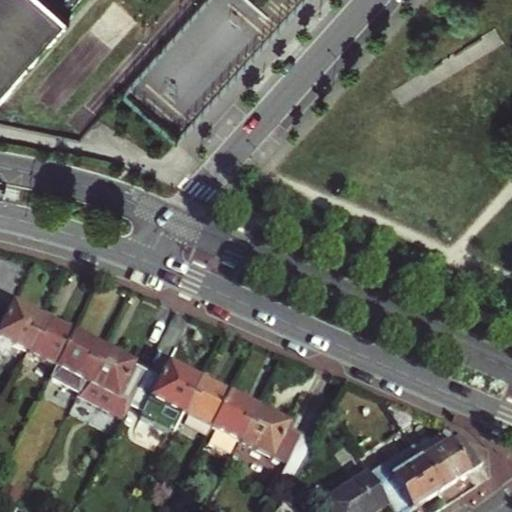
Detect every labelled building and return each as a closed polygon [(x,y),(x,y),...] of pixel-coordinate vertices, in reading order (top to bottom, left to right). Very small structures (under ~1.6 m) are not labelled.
[(0,0),(0,98),(86,0),(0,0)] [(202,91),(158,89),(157,117),(179,117),(180,101),(201,102),(202,91)] [(11,346),(27,354),(44,321),(11,305),(2,323),(0,321),(0,358),(4,360),(11,346)] [(27,354),(55,369),(72,335),(44,321),(27,354)] [(81,387),(83,383),(100,349),(72,335),(55,369),(51,377),(48,383),(76,398),(81,387)] [(130,403),(131,402),(145,373),(132,366),(132,365),(100,349),(83,383),(81,387),(76,398),(121,421),(130,403)] [(149,400),(181,416),(198,382),(166,366),(158,380),(145,373),(131,402),(145,409),(149,400)] [(181,416),(209,430),(227,396),(198,382),(181,416)] [(209,430),(238,444),(255,410),(227,396),(209,430)] [(297,471),(311,444),(299,437),(300,436),(286,429),(287,426),(255,410),(238,444),(270,460),(271,458),(297,471)] [(438,494),(480,467),(461,438),(458,436),(418,462),(438,494)] [(390,511),(409,511),(438,494),(418,462),(409,448),(367,476),(387,506),(390,511)] [(376,511),(387,506),(367,476),(367,475),(321,503),(326,511),(376,511)]
